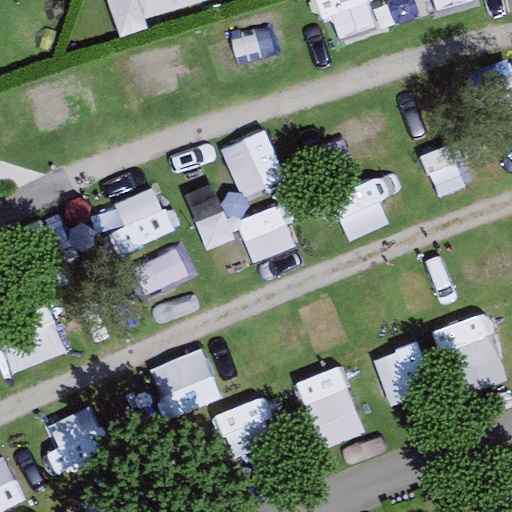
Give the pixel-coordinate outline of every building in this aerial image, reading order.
[(118,0),(126,28),(226,0),(118,0)] [(511,0),(358,0),(373,59),(511,23),(511,0)] [(244,26),(251,64),(281,59),(274,21),(244,26)] [(391,100),(346,114),(362,165),(407,151),(391,100)] [(511,233),(510,227),(465,241),(479,286),(511,275),(511,233)] [(452,379),(511,356),(511,332),(504,310),(370,360),(387,405),(453,381),(452,379)] [(324,433),(368,409),(343,364),(299,388),(324,433)] [(93,451),(136,432),(118,390),(74,409),(93,451)] [(31,450),(0,462),(0,487),(9,508),(48,492),(31,450)]
